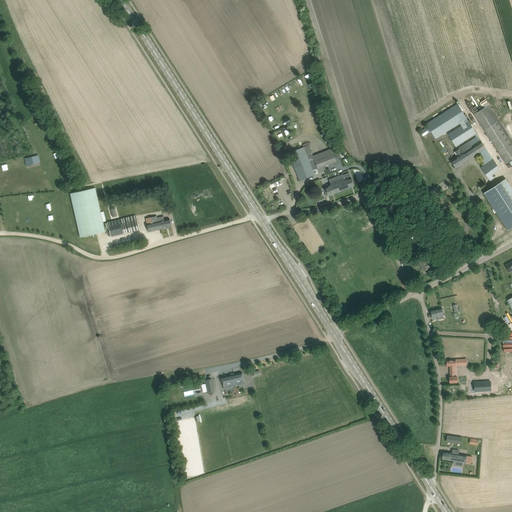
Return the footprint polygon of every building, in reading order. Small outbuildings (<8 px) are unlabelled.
[(448,134),(448,135),(456,147),(474,135),(476,138),(458,149),(459,149),(455,152),(458,157),(452,161),(456,168),(477,154),(484,164),(485,164),(485,165),(481,168),(488,178),(488,177),(499,169),(486,149),(478,136),(476,134),(457,104),(426,124),(428,126),(420,132),(423,136),(428,132),(429,134),(431,132),(436,139),(441,135),(442,137),(447,133),(446,132),(464,121),(465,123),(448,134)] [(506,164),(509,163),(511,166),(511,130),(508,134),(489,105),(474,114),(506,164)] [(289,153),(298,176),(300,181),(319,173),(318,172),(325,169),(324,166),(336,161),(331,148),(313,156),(309,145),(289,153)] [(329,180),(331,185),(325,188),(329,196),(355,186),(351,178),(345,180),(343,174),(329,180)] [(511,188),(506,179),(484,193),(508,231),(511,228),(511,188)] [(80,238),(105,232),(95,188),(70,193),(80,238)] [(111,236),(124,233),(139,229),(136,215),(108,222),(111,236)] [(170,219),(164,220),(163,216),(157,218),(157,216),(146,219),(149,232),(172,227),(170,219)] [(422,239),(416,236),(411,248),(417,251),(422,239)] [(426,262),(425,259),(419,262),(421,266),(423,271),(437,264),(434,258),(426,262)] [(430,310),(431,313),(432,318),(437,317),(438,320),(444,318),(442,308),(430,310)] [(467,365),(467,359),(446,360),(447,366),(450,366),(450,377),(449,377),(450,383),(457,382),(456,366),(467,365)] [(224,389),(245,384),(242,372),(221,377),(224,389)] [(487,390),(486,381),(470,382),(471,391),(487,390)] [(215,384),(197,388),(199,396),(217,392),(215,384)] [(447,435),(446,442),(462,444),(463,437),(447,435)] [(472,457),(467,456),(459,454),(459,451),(452,449),(452,453),(443,452),(442,459),(471,464),(472,457)]
